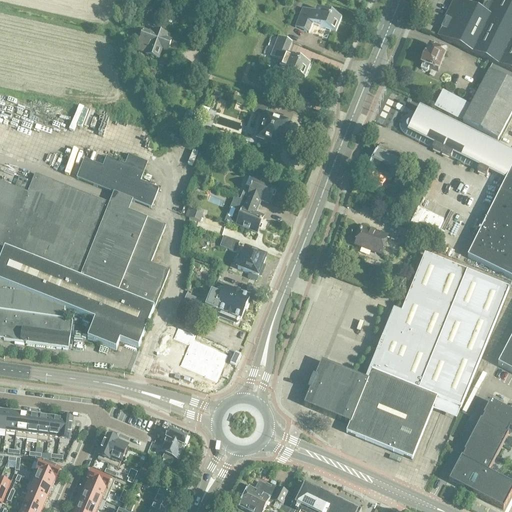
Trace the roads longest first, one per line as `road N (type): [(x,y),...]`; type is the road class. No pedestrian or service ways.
road 1 (primary): [(250,399),(286,286),(400,0)]
road 2 (residential): [(0,369),(110,384),(217,415)]
road 3 (secondary): [(396,491),(266,435)]
